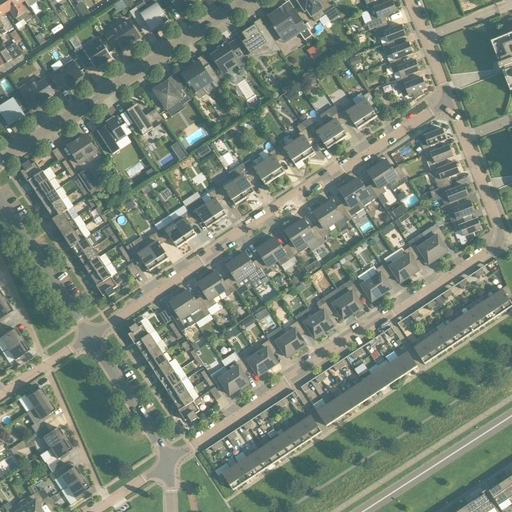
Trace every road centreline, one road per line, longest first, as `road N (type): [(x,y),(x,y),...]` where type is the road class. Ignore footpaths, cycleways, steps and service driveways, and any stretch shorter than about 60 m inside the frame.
road 1 (residential): [(169,460),(486,250),(494,214),(450,99)]
road 2 (residential): [(90,338),(450,99)]
road 3 (residential): [(0,162),(247,0)]
road 4 (secondary): [(362,511),(511,415)]
road 5 (residential): [(90,338),(0,203)]
road 6 (residential): [(105,504),(45,367)]
road 7 (residential): [(169,460),(90,338)]
